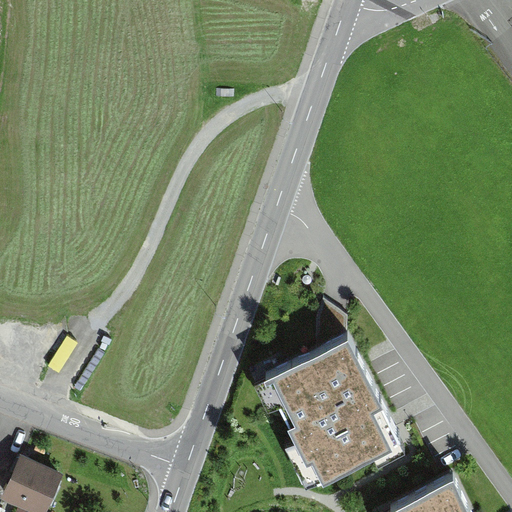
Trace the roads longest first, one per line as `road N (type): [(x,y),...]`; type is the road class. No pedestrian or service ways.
road 1 (track): [(315,97),(291,90),(270,96),(217,126),(198,147),(145,262),(46,415)]
road 2 (residential): [(276,210),(301,219),(365,292),(511,493)]
road 3 (tertiary): [(276,210),(186,468)]
road 4 (tertiary): [(347,5),(276,210)]
road 5 (residential): [(186,468),(0,398)]
